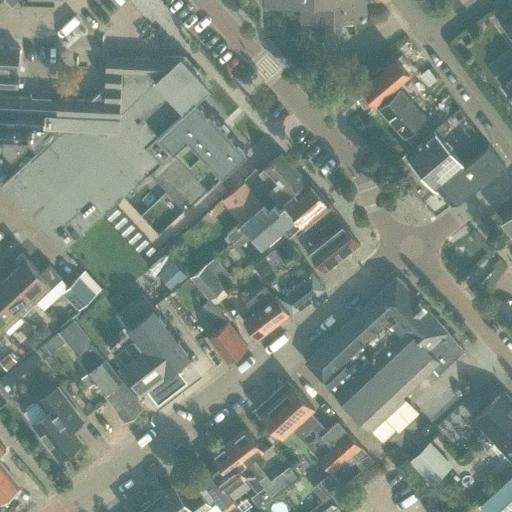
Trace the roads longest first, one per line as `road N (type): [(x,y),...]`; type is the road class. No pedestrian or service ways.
road 1 (residential): [(58,511),(216,397),(405,242)]
road 2 (tertiary): [(405,242),(380,216),(360,168),(203,0)]
road 3 (residential): [(511,145),(403,0)]
road 4 (tertiary): [(511,362),(411,250)]
road 5 (unclassified): [(411,250),(511,172)]
